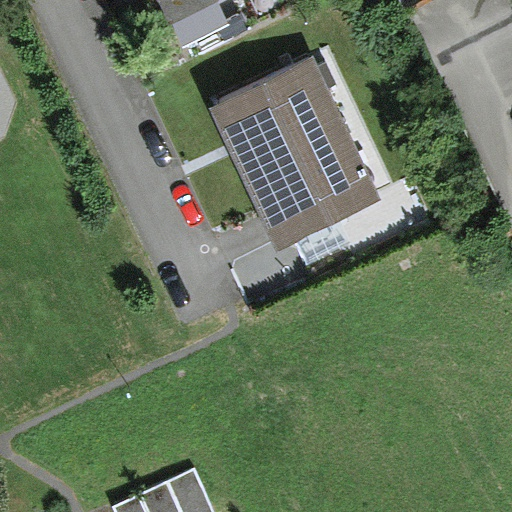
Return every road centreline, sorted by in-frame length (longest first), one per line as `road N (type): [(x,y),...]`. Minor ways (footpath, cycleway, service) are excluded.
road 1 (residential): [(209,304),(57,0)]
road 2 (residential): [(433,0),(511,174)]
